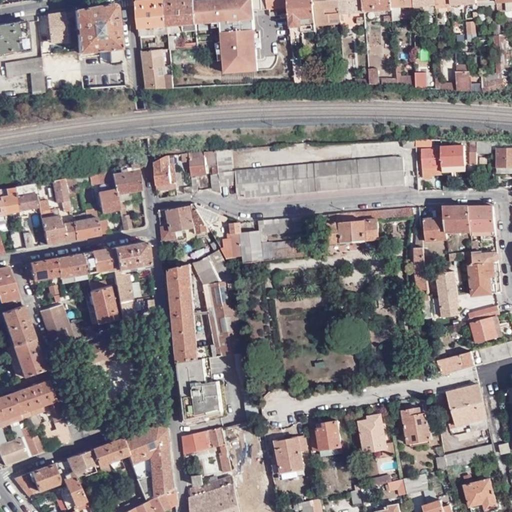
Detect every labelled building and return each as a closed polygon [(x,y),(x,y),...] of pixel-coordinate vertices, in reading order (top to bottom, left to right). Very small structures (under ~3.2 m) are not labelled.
[(136,4),(139,29),(167,27),(165,0),(157,0),(138,1),(137,2),(136,4)] [(165,0),(167,27),(196,24),(193,0),(165,0)] [(169,50),(172,88),(201,87),(295,85),(294,71),(290,28),(289,19),(267,20),(265,0),(193,0),(196,24),(196,32),(197,43),(197,48),(169,50)] [(287,0),(265,0),(267,20),(289,19),(287,0)] [(287,0),(289,19),(290,28),(315,26),(315,25),(313,0),(287,0)] [(338,0),(313,0),(315,25),(341,24),(340,14),(338,0)] [(363,0),(338,0),(340,14),(365,13),(363,0)] [(390,0),(363,0),(365,13),(391,11),(391,8),(390,0)] [(415,0),(390,0),(391,8),(416,7),(415,0)] [(511,0),(497,0),(498,11),(511,9),(511,0)] [(110,64),(124,62),(117,3),(74,10),(79,54),(109,51),(110,64)] [(394,11),(393,20),(401,21),(402,11),(394,11)] [(66,13),(48,15),(50,45),(68,44),(66,13)] [(0,51),(18,49),(18,51),(28,50),(27,22),(19,23),(18,20),(12,22),(12,24),(0,26),(0,51)] [(476,39),(476,22),(467,22),(467,39),(476,39)] [(196,24),(167,27),(168,34),(196,32),(196,24)] [(139,29),(140,36),(168,34),(167,27),(139,29)] [(173,35),(168,35),(169,50),(197,48),(197,43),(174,45),(173,35)] [(482,93),(502,89),(500,63),(499,36),(494,37),(497,81),(481,82),(481,83),(482,93)] [(420,47),(419,61),(429,61),(430,47),(420,47)] [(142,53),(146,86),(146,88),(166,88),(162,51),(142,53)] [(58,91),(69,90),(66,55),(55,56),(58,91)] [(32,94),(44,93),(41,57),(4,63),(5,76),(30,73),(32,94)] [(456,65),(457,72),(469,70),(468,64),(456,65)] [(401,67),(396,67),(396,80),(397,85),(415,86),(415,80),(401,80),(401,67)] [(378,69),(369,69),(369,79),(370,85),(380,85),(378,69)] [(301,70),(294,71),(295,85),(319,84),(319,73),(301,73),(301,70)] [(425,72),(415,71),(415,72),(415,80),(415,86),(415,88),(425,88),(425,72)] [(345,79),(344,72),(319,72),(319,73),(319,84),(345,84),(345,79)] [(456,91),(471,92),(470,83),(469,72),(455,72),(456,83),(456,91)] [(83,89),(127,87),(126,79),(82,82),(83,89)] [(471,92),(482,93),(481,83),(470,83),(471,92)] [(492,153),(492,141),(476,140),(476,151),(476,152),(492,153)] [(511,141),(497,141),(497,172),(511,171),(511,141)] [(464,146),(441,146),(442,148),(442,165),(465,164),(464,146)] [(233,169),(230,148),(227,148),(216,150),(220,185),(236,183),(237,195),(244,195),(245,197),(363,187),(403,183),(401,156),(394,156),(394,155),(316,162),(233,169)] [(442,165),(442,148),(421,149),(422,178),(424,178),(424,179),(430,179),(431,177),(431,173),(442,173),(442,171),(442,165)] [(220,185),(216,150),(204,151),(206,165),(212,164),(213,172),(211,173),(212,186),(220,185)] [(206,165),(204,151),(189,152),(190,159),(191,174),(207,172),(206,165)] [(169,172),(168,155),(164,156),(154,162),(155,184),(174,181),(175,185),(184,184),(183,171),(169,172)] [(139,171),(140,163),(139,164),(132,166),(134,172),(119,174),(118,169),(111,171),(113,181),(114,184),(116,195),(141,191),(139,171)] [(113,181),(111,171),(89,175),(90,182),(90,185),(113,181)] [(90,182),(89,175),(73,178),(72,178),(72,185),(90,182)] [(72,185),(72,178),(70,178),(65,179),(67,196),(74,195),(72,185)] [(67,196),(65,179),(52,181),(56,204),(68,202),(67,196)] [(175,187),(175,185),(174,181),(155,184),(156,191),(175,187)] [(117,203),(116,195),(114,184),(110,185),(112,190),(98,192),(102,213),(119,210),(117,203)] [(35,189),(34,185),(24,186),(15,187),(19,212),(37,209),(34,193),(36,193),(35,189)] [(19,212),(15,187),(3,190),(4,194),(0,194),(0,195),(5,214),(19,212)] [(40,188),(35,189),(36,193),(46,246),(76,240),(72,222),(61,224),(59,216),(53,217),(52,212),(49,212),(46,200),(43,201),(40,188)] [(168,190),(169,197),(176,196),(175,189),(168,190)] [(160,226),(162,240),(177,237),(175,230),(186,228),(195,226),(196,233),(211,230),(207,225),(206,222),(193,203),(190,204),(191,206),(171,210),(171,208),(159,210),(159,216),(169,214),(171,224),(160,226)] [(193,203),(206,222),(207,225),(216,220),(219,213),(195,203),(193,203)] [(493,235),(496,235),(493,206),(469,207),(471,232),(471,235),(474,235),(474,231),(493,231),(493,235)] [(469,207),(444,207),(445,217),(447,232),(471,232),(469,207)] [(97,218),(95,208),(84,210),(86,220),(97,218)] [(362,211),(258,220),(259,230),(328,223),(330,242),(379,238),(378,219),(414,217),(413,208),(362,211)] [(120,217),(123,231),(132,230),(129,215),(125,216),(120,217)] [(447,232),(445,217),(425,219),(427,240),(448,239),(447,232)] [(86,220),(72,222),(76,240),(91,237),(100,235),(97,221),(97,218),(86,220)] [(97,221),(100,235),(108,234),(105,219),(97,221)] [(231,223),(232,239),(225,240),(226,248),(223,248),(225,251),(229,256),(230,258),(244,256),(244,255),(242,231),(241,222),(231,223)] [(195,226),(186,228),(187,234),(196,233),(195,226)] [(242,231),(244,255),(244,256),(244,260),(263,259),(261,243),(259,230),(242,231)] [(30,232),(22,233),(25,249),(34,248),(31,241),(30,232)] [(328,253),(328,250),(327,242),(317,242),(318,244),(309,244),(309,239),(261,243),(263,259),(328,253)] [(210,244),(214,251),(219,248),(221,247),(217,240),(210,244)] [(145,242),(109,249),(113,269),(113,271),(122,269),(149,264),(147,245),(145,242)] [(494,262),(498,262),(497,252),(477,254),(477,243),(472,243),(472,253),(473,259),(473,265),(493,262),(494,262)] [(433,318),(427,270),(426,264),(425,257),(424,247),(417,248),(416,260),(416,274),(425,319),(433,318)] [(178,352),(179,362),(205,358),(233,354),(244,352),(235,289),(238,289),(240,285),(239,283),(237,282),(234,281),(233,278),(231,278),(235,275),(219,248),(214,251),(200,260),(193,262),(210,282),(215,344),(198,347),(190,262),(170,267),(178,352)] [(109,249),(83,253),(86,274),(113,269),(109,249)] [(83,253),(54,259),(57,276),(58,279),(86,274),(83,253)] [(472,253),(449,255),(450,262),(473,259),(472,253)] [(425,257),(426,264),(435,263),(434,255),(425,256),(425,257)] [(57,276),(54,259),(26,264),(23,266),(29,282),(57,276)] [(470,264),(473,294),(497,292),(494,262),(493,262),(473,265),(473,264),(470,264)] [(0,301),(19,298),(8,267),(0,268),(0,301)] [(113,271),(115,279),(116,285),(123,322),(135,317),(127,274),(123,275),(122,269),(113,271)] [(437,273),(443,317),(458,315),(457,309),(460,308),(455,271),(437,273)] [(115,279),(88,285),(90,292),(109,287),(116,285),(115,279)] [(109,287),(90,292),(88,293),(97,325),(117,320),(109,287)] [(83,294),(91,326),(97,325),(88,293),(83,294)] [(49,298),(50,304),(62,300),(61,296),(59,297),(57,295),(49,298)] [(34,338),(22,305),(1,313),(13,346),(34,338)] [(62,305),(40,312),(52,346),(59,349),(75,342),(62,305)] [(469,314),(471,323),(496,316),(499,315),(497,307),(469,314)] [(13,346),(1,313),(0,313),(0,325),(8,347),(13,346)] [(496,316),(471,323),(476,343),(495,337),(493,326),(498,325),(496,316)] [(84,329),(88,337),(94,334),(91,326),(84,329)] [(120,352),(114,337),(78,352),(84,367),(120,352)] [(45,369),(34,338),(13,346),(22,372),(17,374),(18,379),(45,369)] [(511,340),(509,341),(479,349),(482,363),(511,354),(511,340)] [(442,347),(436,349),(438,360),(445,358),(442,347)] [(244,396),(247,421),(251,420),(261,418),(256,394),(249,367),(248,351),(244,352),(233,354),(235,372),(244,396)] [(441,374),(474,365),(471,352),(445,358),(438,360),(441,374)] [(205,358),(179,362),(186,420),(223,411),(219,380),(208,381),(205,358)] [(12,388),(47,375),(46,372),(11,385),(12,388)] [(53,424),(64,420),(50,383),(49,380),(14,392),(21,413),(29,410),(31,417),(49,411),(53,424)] [(489,427),(481,395),(479,385),(452,391),(446,392),(454,422),(449,423),(450,428),(455,427),(455,424),(468,422),(470,431),(489,427)] [(0,420),(20,413),(21,413),(14,392),(0,397),(0,420)] [(420,413),(420,408),(402,411),(407,443),(432,439),(427,413),(420,413)] [(0,428),(23,420),(20,413),(0,420),(0,428)] [(387,448),(386,443),(381,414),(368,416),(368,419),(359,421),(364,452),(381,449),(387,448)] [(55,429),(66,425),(64,420),(53,424),(55,429)] [(247,421),(224,426),(226,442),(254,435),(251,420),(247,421)] [(341,446),(336,420),(323,422),(324,427),(310,429),(313,450),(341,446)] [(150,500),(174,488),(167,431),(156,424),(122,437),(128,454),(138,482),(145,502),(150,500)] [(45,433),(53,448),(70,442),(71,439),(66,425),(55,429),(45,433)] [(183,435),(185,453),(222,444),(227,443),(226,442),(224,426),(183,435)] [(30,456),(37,454),(31,437),(27,427),(19,430),(30,456)] [(37,454),(43,451),(37,435),(31,437),(37,454)] [(306,450),(304,436),(276,441),(282,473),(304,469),(300,451),(306,450)] [(128,454),(122,437),(91,449),(97,464),(98,466),(99,465),(107,462),(128,454)] [(5,466),(28,457),(20,438),(0,445),(0,456),(1,459),(5,466)] [(391,442),(386,443),(387,448),(381,449),(382,455),(394,454),(391,442)] [(496,458),(493,443),(443,454),(444,455),(446,469),(496,458)] [(508,443),(499,445),(501,454),(509,452),(508,443)] [(97,464),(91,449),(78,454),(65,459),(72,475),(73,475),(87,470),(88,472),(94,469),(93,465),(97,464)] [(221,457),(224,478),(232,475),(228,452),(224,453),(224,456),(221,457)] [(438,471),(446,469),(444,455),(435,457),(438,471)] [(72,475),(65,459),(26,474),(29,480),(32,479),(37,491),(61,482),(60,481),(66,479),(65,476),(69,474),(70,476),(72,475)] [(110,471),(107,462),(99,465),(102,474),(110,471)] [(186,467),(187,477),(194,477),(199,476),(199,466),(186,467)] [(497,507),(488,470),(478,472),(480,481),(465,485),(470,506),(484,503),(485,510),(497,507)] [(429,490),(426,473),(404,478),(407,493),(429,490)] [(29,480),(26,474),(14,479),(27,496),(33,492),(29,480)] [(68,485),(77,504),(78,503),(84,500),(77,485),(73,475),(72,475),(70,476),(69,474),(65,476),(66,479),(68,485)] [(380,484),(387,482),(393,481),(391,474),(372,479),(374,485),(380,484)] [(190,498),(191,511),(240,511),(235,489),(232,475),(224,478),(204,485),(202,485),(191,489),(192,497),(190,498)] [(195,486),(202,485),(204,485),(203,476),(199,476),(194,477),(195,486)] [(400,495),(407,493),(404,478),(393,481),(387,482),(388,484),(385,485),(386,491),(398,489),(400,495)] [(134,508),(145,502),(138,482),(135,484),(140,497),(138,498),(139,501),(132,504),(134,508)] [(84,500),(86,499),(79,484),(77,485),(84,500)] [(361,488),(364,503),(370,502),(369,495),(381,492),(380,484),(374,485),(361,488)] [(65,487),(72,505),(77,504),(68,485),(65,487)] [(65,487),(62,488),(62,493),(55,496),(61,511),(68,509),(72,505),(65,487)] [(154,511),(160,511),(176,505),(174,496),(174,488),(150,500),(154,511)] [(352,506),(364,503),(361,488),(355,490),(350,491),(352,506)] [(313,511),(322,511),(322,507),(320,497),(313,499),(303,501),(298,502),(299,508),(312,506),(313,511)] [(73,507),(75,511),(87,506),(84,500),(78,503),(77,504),(77,505),(73,507)] [(154,511),(150,500),(145,502),(134,508),(131,509),(125,511),(154,511)] [(452,511),(450,505),(443,507),(441,500),(423,506),(424,511),(452,511)]
